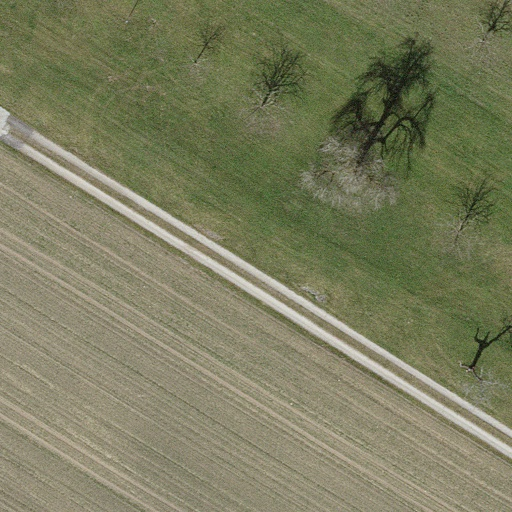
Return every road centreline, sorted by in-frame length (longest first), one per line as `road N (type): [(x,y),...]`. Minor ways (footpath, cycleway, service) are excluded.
road 1 (track): [(0,124),(511,442)]
road 2 (motorway): [(298,0),(264,224),(206,511)]
road 3 (motorway): [(417,511),(511,15)]
